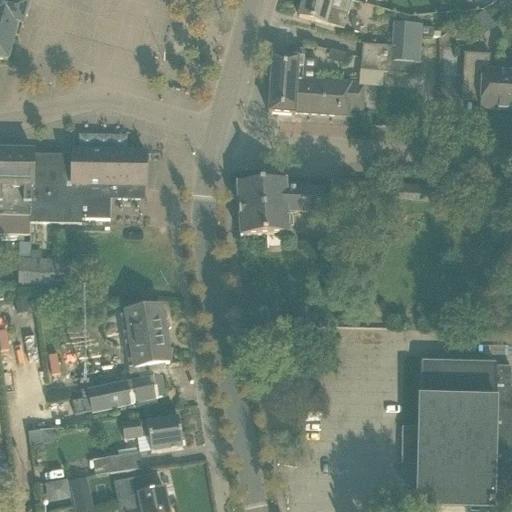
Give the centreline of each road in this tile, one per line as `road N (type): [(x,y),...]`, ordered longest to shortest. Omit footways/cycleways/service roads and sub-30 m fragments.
road 1 (tertiary): [(252,511),(211,302),(201,201),(217,134)]
road 2 (residential): [(511,159),(257,145),(217,134)]
road 3 (residential): [(217,134),(100,96),(0,126)]
road 4 (tertiary): [(217,134),(255,0)]
